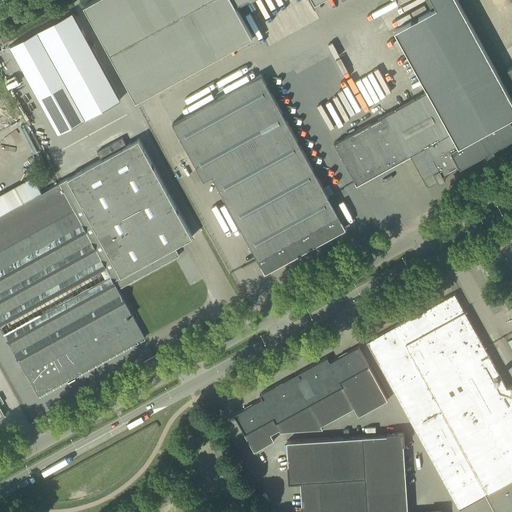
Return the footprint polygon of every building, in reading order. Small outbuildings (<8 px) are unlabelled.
[(70,0),(65,0),(34,17),(101,135),(136,115),(70,0)] [(88,0),(84,3),(137,98),(253,34),(235,3),(240,0),(315,0),(88,0)] [(395,28),(428,90),(459,145),(450,149),(459,165),(460,167),(468,162),(511,138),(511,122),(509,117),(511,115),(511,98),(458,0),(434,0),(437,5),(395,28)] [(34,17),(8,31),(75,149),(101,135),(34,17)] [(262,74),(218,98),(302,251),(345,227),(262,74)] [(443,174),(459,165),(450,149),(459,145),(428,90),(388,112),(370,122),(352,132),(333,142),(356,184),(378,172),(392,164),(411,154),(426,181),(427,183),(428,183),(430,183),(431,183),(444,176),(443,174)] [(302,251),(218,98),(173,123),(204,179),(212,175),(265,271),(302,251)] [(123,138),(98,151),(101,157),(126,143),(123,138)] [(139,139),(0,214),(0,326),(28,377),(26,378),(30,384),(31,384),(39,396),(39,395),(67,379),(69,382),(75,379),(74,376),(144,337),(145,338),(145,337),(119,288),(180,255),(175,246),(193,236),(139,139)] [(511,511),(511,391),(509,393),(465,311),(465,310),(464,311),(455,293),(367,341),(460,511),(511,511)] [(358,416),(387,400),(358,346),(347,352),(348,353),(346,353),(345,353),(345,354),(342,356),(341,356),(340,357),(339,356),(329,362),(354,407),(358,416)] [(289,378),(260,394),(262,399),(263,398),(279,429),(280,431),(323,428),(321,425),(354,407),(329,362),(327,357),(298,373),(300,377),(291,381),(289,378)] [(263,398),(262,399),(252,404),(253,405),(252,405),(251,405),(250,405),(251,406),(247,408),(246,408),(245,409),(245,408),(234,414),(254,451),(274,440),(271,434),(279,429),(263,398)] [(363,436),(365,476),(367,511),(407,511),(403,444),(404,444),(403,432),(387,434),(363,436)] [(300,480),(365,476),(363,436),(287,441),(288,466),(289,482),(300,481),(300,480)] [(301,505),(301,506),(301,511),(367,511),(365,476),(300,480),(302,505),(301,505)]
